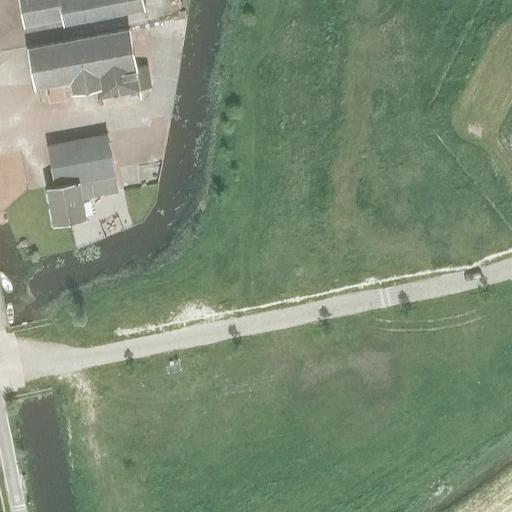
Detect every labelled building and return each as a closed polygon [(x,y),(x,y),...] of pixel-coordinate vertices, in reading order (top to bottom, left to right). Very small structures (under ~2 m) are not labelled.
[(19,0),(24,22),(26,22),(63,15),(64,20),(145,4),(143,0),(19,0)] [(30,48),(37,87),(71,81),(73,92),(96,88),(97,93),(97,92),(98,97),(139,89),(152,86),(148,65),(135,68),(128,29),(30,48)] [(56,185),(48,186),(48,188),(54,223),(86,217),(82,198),(119,192),(119,191),(116,175),(116,174),(108,134),(49,145),(56,185)] [(281,367),(257,371),(265,409),(289,405),(281,367)] [(257,371),(235,376),(243,414),(265,409),(257,371)] [(235,376),(213,381),(221,419),(243,414),(235,376)] [(213,381),(190,385),(198,423),(221,419),(213,381)] [(190,385),(168,390),(176,428),(198,423),(190,385)] [(168,390),(146,395),(154,433),(176,428),(168,390)] [(146,395),(123,399),(130,437),(154,433),(146,395)] [(320,430),(312,432),(315,446),(323,445),(320,430)] [(312,432),(304,434),(307,448),(315,446),(312,432)] [(304,434),(297,435),(300,449),(307,448),(304,434)] [(297,435),(289,437),(292,451),(300,449),(297,435)] [(289,437),(281,439),(284,453),(292,451),(289,437)] [(281,439),(272,440),(275,454),(284,453),(281,439)] [(323,445),(315,446),(318,460),(326,459),(323,445)] [(315,446),(307,448),(310,462),(318,460),(315,446)] [(307,448),(300,449),(302,463),(310,462),(307,448)] [(300,449),(292,451),(295,465),(302,463),(300,449)] [(292,451),(284,453),(287,467),(295,465),(292,451)] [(284,453),(275,454),(278,468),(287,467),(284,453)] [(310,511),(308,500),(285,505),(286,511),(310,511)]
